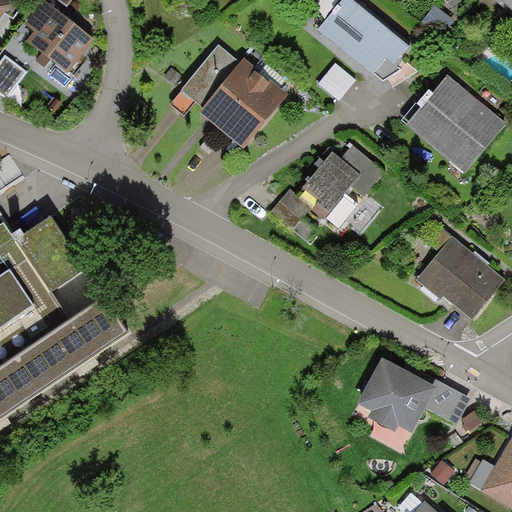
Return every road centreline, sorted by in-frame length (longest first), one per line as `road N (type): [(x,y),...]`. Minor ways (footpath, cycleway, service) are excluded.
road 1 (residential): [(466,365),(191,217)]
road 2 (residential): [(191,217),(370,95)]
road 3 (residential): [(87,169),(114,110),(121,67),(113,0)]
